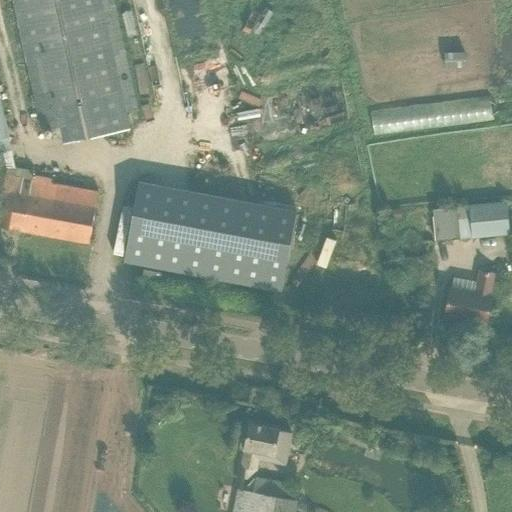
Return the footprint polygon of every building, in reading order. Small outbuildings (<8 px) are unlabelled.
[(12,0),(42,130),(124,112),(98,0),(12,0)] [(444,66),(464,66),(463,50),(443,50),(444,66)] [(12,150),(1,98),(0,94),(0,166),(6,165),(3,152),(12,150)] [(4,176),(0,200),(0,227),(89,243),(97,193),(49,184),(50,180),(32,176),(31,181),(4,176)] [(281,290),(296,212),(139,182),(124,261),(281,290)] [(432,210),(435,241),(509,234),(506,202),(432,210)] [(399,208),(390,209),(391,218),(400,217),(399,208)] [(313,290),(331,254),(318,248),(309,266),(313,268),(304,285),(313,290)] [(490,296),(494,274),(478,271),(474,294),(450,289),(445,317),(485,324),(490,297),(490,296)] [(241,439),(239,448),(244,451),(240,468),(255,471),(256,471),(261,451),(273,453),(271,462),(285,465),(287,453),(291,433),(278,431),(278,430),(249,424),(246,438),(241,439)] [(237,490),(232,511),(291,511),(294,502),(282,499),(285,486),(253,479),(245,488),(244,491),(237,490)]
